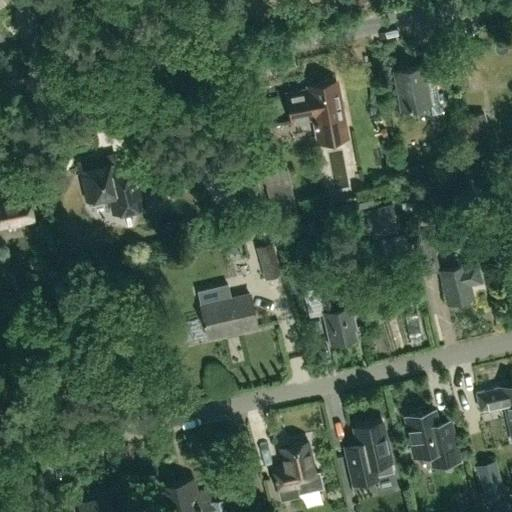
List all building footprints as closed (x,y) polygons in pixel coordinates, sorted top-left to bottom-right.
[(432,63),(393,70),(394,72),(401,110),(430,105),(431,114),(442,112),(432,63)] [(313,119),(317,143),(346,138),(343,116),(337,82),(333,82),(332,79),(322,81),(322,84),(310,86),(310,87),(284,92),(290,123),(313,119)] [(484,111),(462,117),(470,144),(489,139),(492,138),(485,113),(484,111)] [(452,159),(426,164),(430,185),(456,179),(452,159)] [(82,172),(90,207),(112,202),(116,220),(146,213),(137,171),(119,175),(117,165),(106,168),(106,166),(82,172)] [(294,204),(285,169),(262,174),(271,209),(294,204)] [(261,208),(257,188),(237,193),(241,212),(261,208)] [(0,229),(33,222),(29,199),(15,202),(16,207),(0,209),(0,229)] [(392,205),(380,208),(386,233),(398,230),(392,205)] [(422,274),(440,270),(434,247),(429,225),(412,229),(422,274)] [(297,226),(282,230),(284,241),(299,238),(297,226)] [(437,233),(441,248),(454,245),(450,230),(437,233)] [(406,231),(363,243),(364,250),(378,246),(383,265),(413,257),(406,231)] [(271,242),(255,246),(258,256),(264,278),(278,275),(280,274),(271,242)] [(479,261),(440,270),(440,271),(448,305),(475,298),(472,285),(484,283),(479,262),(479,261)] [(250,295),(231,299),(227,283),(197,290),(200,307),(202,307),(206,322),(203,323),(204,326),(207,326),(209,338),(257,327),(250,295)] [(345,283),(303,292),(309,317),(324,314),(331,345),(348,341),(346,333),(356,331),(351,307),(345,283)] [(81,355),(75,336),(65,332),(53,335),(49,344),(54,363),(64,368),(76,364),(81,355)] [(511,381),(474,390),(479,410),(503,404),(511,443),(511,442),(511,381)] [(458,460),(452,435),(439,438),(433,409),(405,415),(414,456),(429,453),(432,466),(458,460)] [(377,474),(392,471),(381,420),(353,426),(357,443),(344,446),(352,483),(377,478),(377,474)] [(304,444),(300,442),(294,443),(292,447),(282,449),(286,466),(275,469),(281,498),(323,489),(319,472),(314,473),(307,443),(304,444)] [(240,511),(234,484),(197,493),(195,480),(158,488),(163,511),(240,511)] [(506,500),(500,480),(482,485),(487,505),(506,500)] [(111,511),(109,500),(81,506),(82,511),(111,511)]
